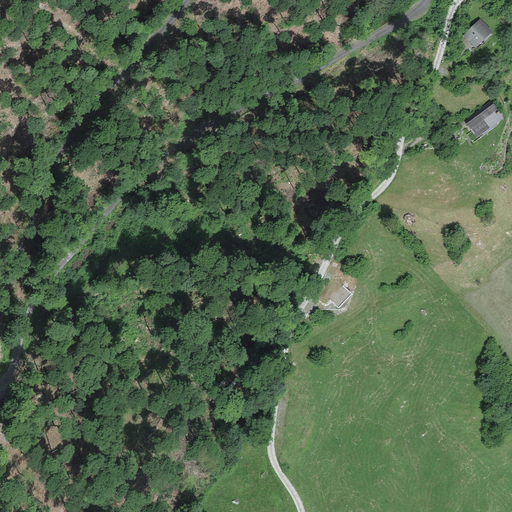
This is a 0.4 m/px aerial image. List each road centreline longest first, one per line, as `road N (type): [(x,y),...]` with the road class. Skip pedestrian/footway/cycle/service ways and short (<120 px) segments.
road 1 (residential): [(430,0),(386,33),(203,129),(135,182),(47,282),(0,389)]
road 2 (residential): [(301,511),(270,450),(278,374),(297,314),(340,233),(395,167),(425,70),(461,0)]
road 3 (residential): [(0,315),(59,153),(187,0)]
